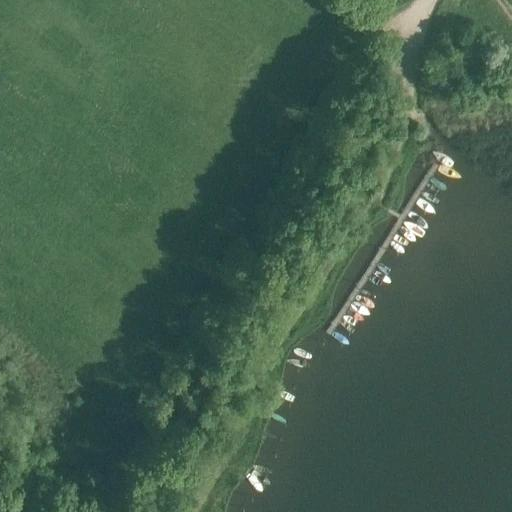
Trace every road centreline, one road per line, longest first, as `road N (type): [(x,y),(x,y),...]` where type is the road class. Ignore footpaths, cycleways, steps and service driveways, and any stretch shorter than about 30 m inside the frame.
road 1 (track): [(22,511),(41,468),(141,434),(363,25),(417,23)]
road 2 (track): [(199,511),(372,200)]
road 3 (track): [(372,200),(416,106),(417,23),(430,0)]
